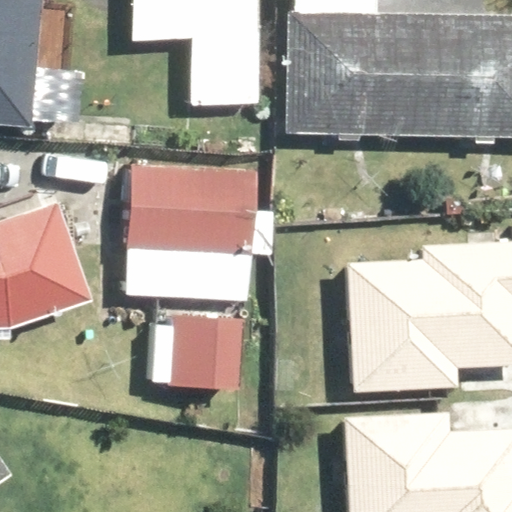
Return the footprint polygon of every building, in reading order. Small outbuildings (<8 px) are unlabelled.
[(0,0),(0,127),(10,128),(19,0),(0,0)] [(117,0),(117,43),(177,42),(177,88),(244,87),(243,0),(117,0)] [(280,0),(280,7),(268,7),(266,137),(511,140),(511,10),(359,8),(359,0),(280,0)] [(234,172),(113,165),(109,250),(229,257),(234,172)] [(0,324),(71,303),(35,199),(0,211),(0,324)] [(440,390),(439,369),(511,366),(506,241),(404,245),(404,259),(328,262),(333,394),(440,390)] [(225,319),(158,315),(154,385),(220,389),(225,319)] [(331,511),(511,511),(511,497),(509,428),(432,431),(431,414),(327,419),(331,511)]
